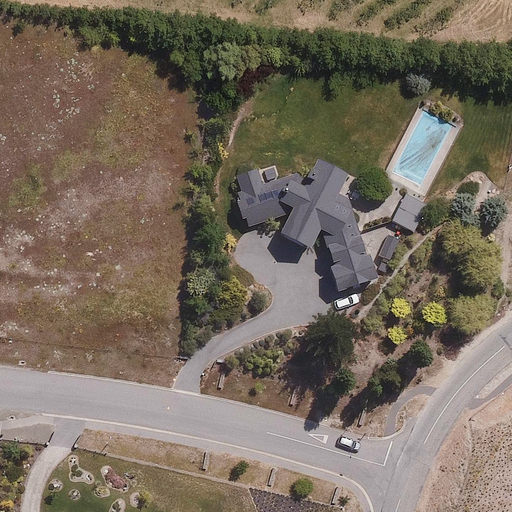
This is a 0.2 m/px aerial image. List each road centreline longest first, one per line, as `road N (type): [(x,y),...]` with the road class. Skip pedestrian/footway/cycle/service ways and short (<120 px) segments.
road 1 (residential): [(0,388),(182,413),(411,471)]
road 2 (residential): [(411,471),(450,399),(511,339)]
